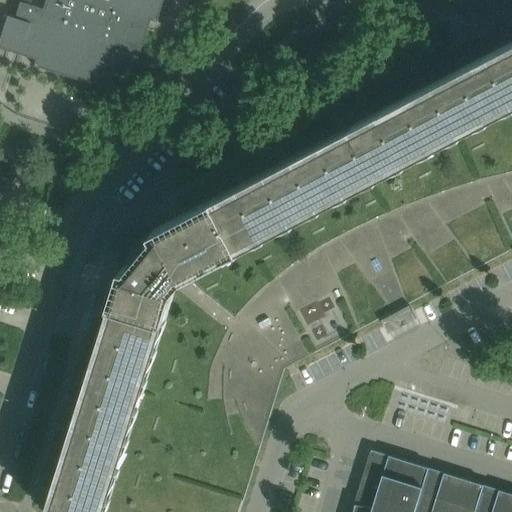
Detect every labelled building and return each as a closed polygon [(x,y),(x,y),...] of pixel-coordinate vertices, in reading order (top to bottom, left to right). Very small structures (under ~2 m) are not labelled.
[(7,16),(0,36),(0,48),(6,50),(6,49),(35,58),(33,66),(34,66),(35,65),(125,93),(124,94),(126,95),(146,31),(147,27),(143,26),(146,19),(149,20),(155,22),(156,20),(154,20),(160,0),(21,0),(21,2),(19,2),(17,10),(14,18),(7,16)] [(383,172),(511,104),(511,45),(494,55),(495,56),(440,85),(440,84),(358,126),(383,172)] [(511,104),(383,172),(187,275),(178,286),(106,511),(242,511),(287,368),(398,310),(511,250),(511,104)] [(383,172),(358,126),(272,172),(218,201),(217,200),(162,229),(157,219),(134,231),(124,243),(117,268),(121,270),(115,289),(121,291),(108,331),(110,332),(91,390),(90,390),(53,510),(57,511),(106,511),(178,286),(187,275),(383,172)] [(0,186),(9,189),(12,179),(2,176),(0,182),(0,186)] [(511,511),(511,493),(372,450),(352,511),(511,511)]
